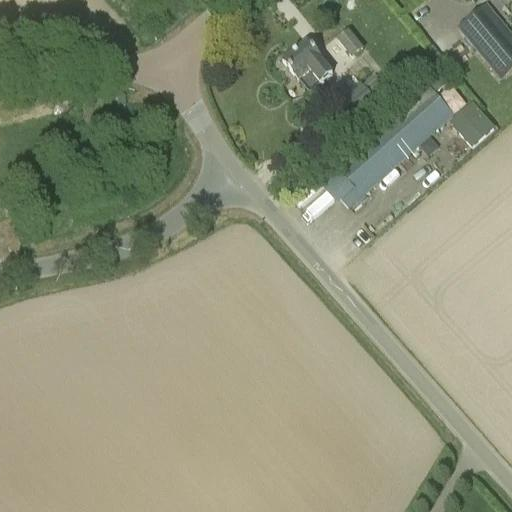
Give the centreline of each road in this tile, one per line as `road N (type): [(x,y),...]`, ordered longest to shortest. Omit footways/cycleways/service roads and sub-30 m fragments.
road 1 (unclassified): [(511,485),(236,170)]
road 2 (unclassified): [(0,279),(151,235),(236,170)]
road 3 (unclassified): [(164,63),(0,79)]
road 4 (unclassified): [(236,170),(164,63)]
